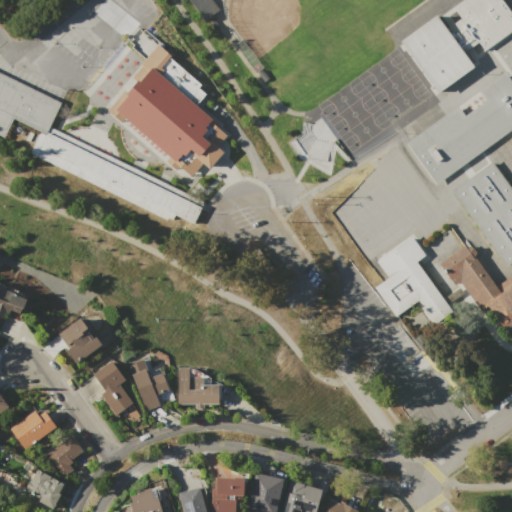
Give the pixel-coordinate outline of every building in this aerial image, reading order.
[(217,11),(210,0),(189,0),(201,20),(217,11)] [(399,43),(436,16),(446,30),(461,20),(454,9),(466,0),(500,0),(511,17),(511,30),(483,51),(477,42),(463,53),(474,69),(436,95),(399,43)] [(116,108),(127,96),(125,93),(137,79),(139,82),(152,67),(160,73),(164,69),(159,65),(167,57),(199,85),(197,86),(204,93),(194,104),(218,125),(217,127),(226,135),(216,146),(222,152),(207,169),(200,163),(191,174),(116,108)] [(0,134),(0,72),(59,101),(44,133),(12,117),(3,136),(0,134)] [(419,259),(415,262),(434,289),(467,334),(451,345),(418,300),(393,318),(372,287),(386,277),(374,260),(410,235),(418,246),(447,225),(461,246),(463,244),(494,287),(511,274),(511,262),(505,267),(451,190),(491,162),(511,191),(511,151),(507,144),(511,140),(511,128),(434,184),(405,143),(457,106),(464,116),(484,102),(477,92),(504,72),(511,83),(511,338),(509,341),(485,307),(477,313),(458,286),(445,296),(419,259)] [(38,149),(46,132),(200,206),(192,223),(38,149)] [(0,284),(28,295),(23,308),(21,308),(19,313),(10,310),(9,313),(6,313),(2,303),(0,303),(0,284)] [(58,333),(80,317),(88,327),(83,331),(89,340),(94,336),(100,345),(75,363),(65,349),(67,347),(58,333)] [(129,365),(147,358),(151,369),(160,366),(172,398),(162,402),(163,404),(144,412),(130,374),(132,373),(129,365)] [(93,374),(111,361),(124,379),(117,384),(131,404),(115,415),(100,394),(105,390),(93,374)] [(176,368),(188,368),(188,377),(202,377),(202,384),(217,384),(217,404),(203,404),(203,408),(194,408),(194,404),(176,404),(176,368)] [(9,428),(34,410),(37,415),(44,410),(56,426),(24,449),(9,428)] [(44,454),(70,435),(82,450),(70,459),(72,463),(69,465),(72,469),(60,477),(44,454)] [(23,491),(37,469),(63,484),(58,492),(61,493),(52,508),(23,491)] [(254,473),(281,479),(273,511),(251,511),(246,511),(254,473)] [(215,477),(243,478),(242,495),(226,495),(225,499),(234,500),(234,511),(211,511),(211,488),(214,488),(215,477)] [(280,511),(289,480),(320,489),(313,511),(280,511)] [(127,511),(131,511),(127,496),(136,493),(136,492),(151,488),(154,498),(157,497),(161,511),(127,511)] [(181,511),(177,493),(199,488),(204,511),(181,511)] [(322,511),(329,499),(337,503),(339,500),(357,510),(355,511),(322,511)]
